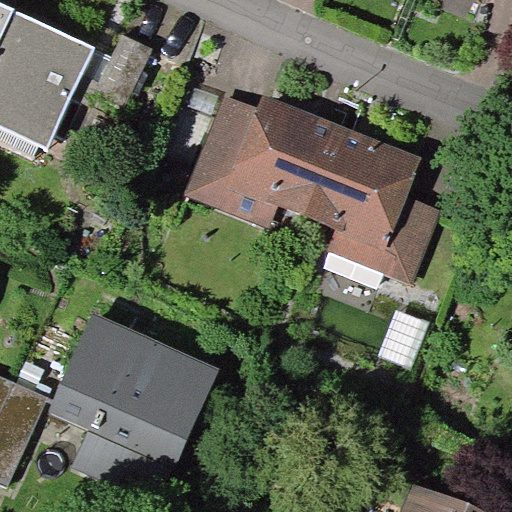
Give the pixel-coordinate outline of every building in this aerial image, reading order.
[(113,62),(0,14),(0,131),(71,161),(113,62)] [(262,115),(218,97),(177,201),(273,239),(282,217),(338,239),(332,253),(415,286),(444,213),(429,203),(445,164),(270,95),(262,115)] [(161,511),(224,374),(100,319),(56,417),(95,434),(72,484),(135,511),(161,511)] [(51,400),(0,378),(0,475),(16,482),(51,400)] [(476,511),(416,486),(404,511),(476,511)]
